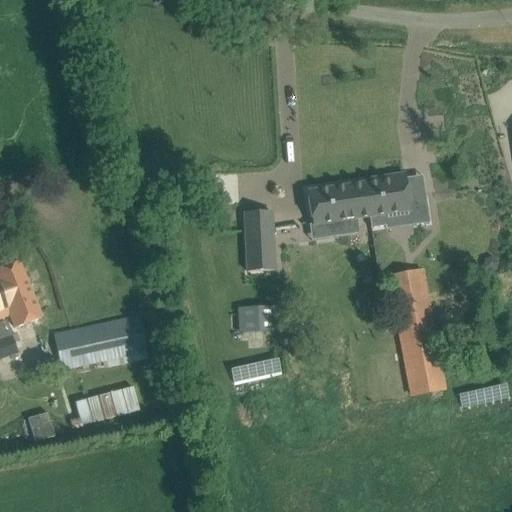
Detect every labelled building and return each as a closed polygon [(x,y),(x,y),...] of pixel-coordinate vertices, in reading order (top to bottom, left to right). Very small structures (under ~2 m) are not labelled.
[(486,89),(511,84),(511,74),(509,59),(481,64),(486,89)] [(425,197),(408,199),(405,174),(392,176),(362,180),(363,185),(369,218),(371,230),(386,227),(385,215),(409,212),(411,227),(429,224),(425,197)] [(337,222),(338,234),(359,231),(357,219),(369,218),(363,185),(350,187),(307,193),(312,226),(337,222)] [(246,230),(245,230),(247,273),(274,272),(272,229),(271,229),(271,233),(246,235),(246,230)] [(41,319),(19,263),(0,269),(0,316),(7,314),(15,329),(41,319)] [(410,395),(445,388),(422,270),(387,277),(410,395)] [(276,308),(239,309),(240,334),(277,332),(276,308)] [(140,319),(54,338),(61,369),(75,366),(147,351),(140,319)]
